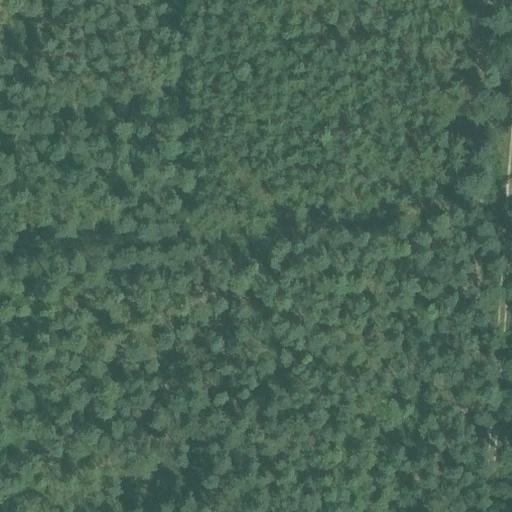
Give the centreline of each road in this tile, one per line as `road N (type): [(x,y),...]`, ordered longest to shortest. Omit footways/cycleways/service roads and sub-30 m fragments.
road 1 (track): [(511,203),(0,262)]
road 2 (track): [(511,214),(489,511)]
road 3 (track): [(189,0),(202,243)]
